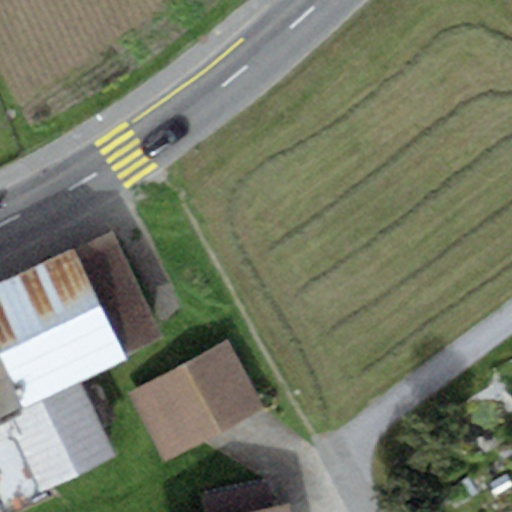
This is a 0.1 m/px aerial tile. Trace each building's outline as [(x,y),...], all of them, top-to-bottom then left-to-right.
[(151,318),(108,230),(0,282),(0,350),(19,391),(50,376),(150,328),(151,318)] [(254,398),(226,345),(151,385),(179,438),(254,398)] [(0,400),(19,391),(0,350),(0,400)] [(59,393),(50,376),(19,391),(0,400),(0,463),(3,471),(0,475),(0,491),(8,508),(51,489),(46,475),(108,445),(87,399),(69,408),(62,392),(59,393)] [(210,511),(280,511),(279,506),(272,507),(268,482),(207,493),(210,511)]
